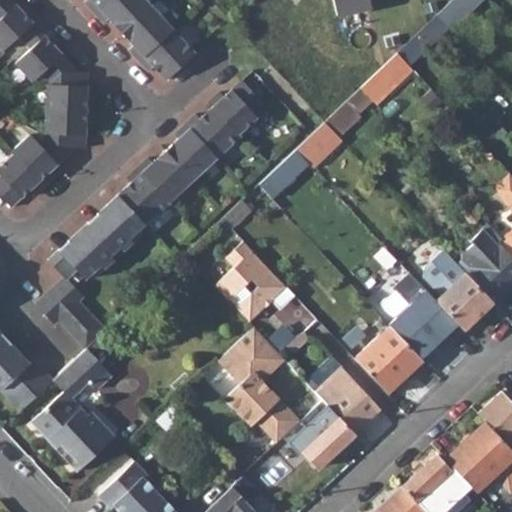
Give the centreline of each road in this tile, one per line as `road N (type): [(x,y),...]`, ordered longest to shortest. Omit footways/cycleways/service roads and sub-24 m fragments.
road 1 (residential): [(319,511),(511,327)]
road 2 (residential): [(154,114),(12,241)]
road 3 (residential): [(39,0),(154,114)]
road 4 (residential): [(56,355),(17,307),(12,241)]
